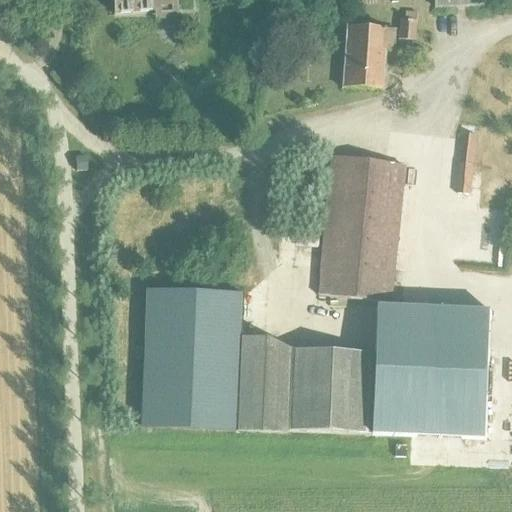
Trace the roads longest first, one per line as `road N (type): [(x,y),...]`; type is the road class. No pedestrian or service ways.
road 1 (unclassified): [(76,511),(59,137),(38,85),(0,68)]
road 2 (track): [(82,201),(97,511)]
